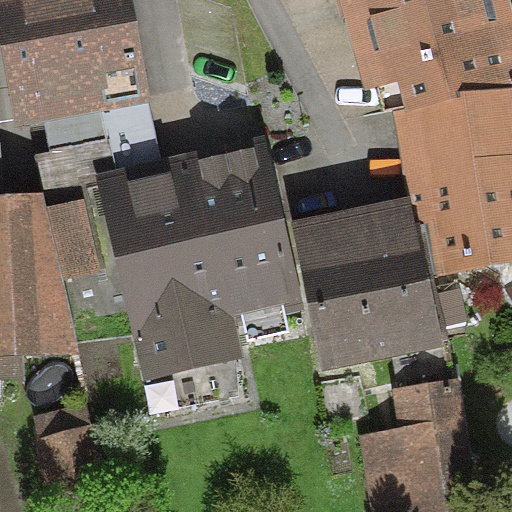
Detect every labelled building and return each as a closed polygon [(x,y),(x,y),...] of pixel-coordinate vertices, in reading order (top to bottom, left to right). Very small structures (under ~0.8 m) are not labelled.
[(120,0),(0,0),(0,36),(16,123),(41,118),(49,155),(107,145),(102,107),(139,100),(120,0)] [(409,110),(511,93),(511,92),(511,76),(492,0),(346,0),(370,89),(393,82),(400,110),(393,112),(393,113),(409,110)] [(421,240),(429,277),(511,261),(511,92),(511,93),(409,110),(423,189),(421,189),(429,239),(421,240)] [(143,99),(139,100),(102,107),(107,145),(112,184),(149,176),(151,149),(143,99)] [(112,184),(101,186),(143,376),(146,376),(146,374),(229,357),(219,322),(295,307),(262,150),(149,176),(112,184)] [(0,382),(18,382),(17,359),(74,357),(57,280),(42,215),(38,200),(0,203),(0,382)] [(70,208),(42,215),(57,280),(86,274),(70,208)] [(291,232),(306,305),(318,368),(386,354),(442,342),(429,277),(421,240),(419,229),(409,231),(404,209),(291,232)] [(442,342),(386,354),(393,393),(397,393),(450,384),(442,342)] [(468,511),(450,384),(397,393),(403,433),(359,440),(369,511),(468,511)] [(49,511),(101,498),(81,411),(32,424),(43,471),(25,475),(33,511),(49,511)]
